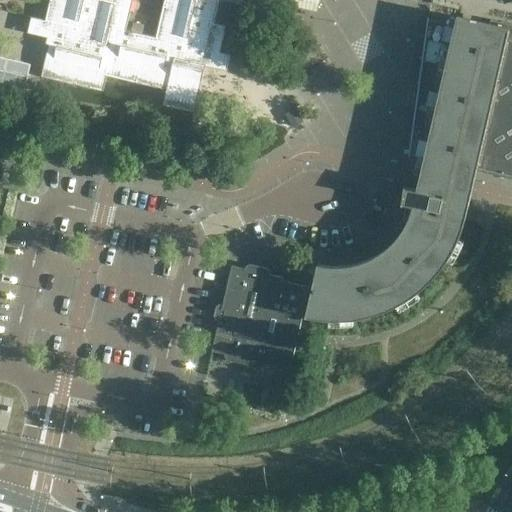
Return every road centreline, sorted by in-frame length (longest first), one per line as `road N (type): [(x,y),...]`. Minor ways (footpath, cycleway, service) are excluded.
road 1 (residential): [(193,238),(47,201),(8,371)]
road 2 (residential): [(79,389),(155,406),(193,238)]
road 3 (residential): [(193,238),(241,214),(323,198)]
road 4 (residential): [(72,511),(60,471),(79,389)]
